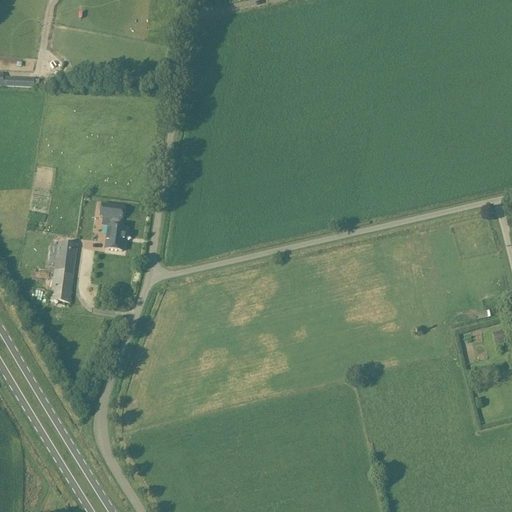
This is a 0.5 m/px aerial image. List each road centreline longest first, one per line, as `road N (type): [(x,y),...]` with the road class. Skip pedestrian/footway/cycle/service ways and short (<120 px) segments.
road 1 (unclassified): [(148,273),(175,274),(511,197)]
road 2 (unclassified): [(148,273),(198,0)]
road 3 (unclassified): [(140,511),(100,432),(103,401),(148,273)]
road 4 (primary): [(112,511),(0,326)]
road 5 (primary): [(0,363),(91,511)]
